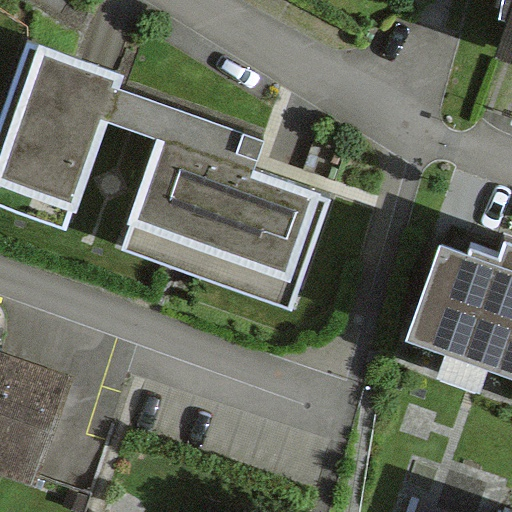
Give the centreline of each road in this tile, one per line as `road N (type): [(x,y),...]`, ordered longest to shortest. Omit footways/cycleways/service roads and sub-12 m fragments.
road 1 (residential): [(0,275),(339,405),(417,122)]
road 2 (residential): [(207,0),(417,122)]
